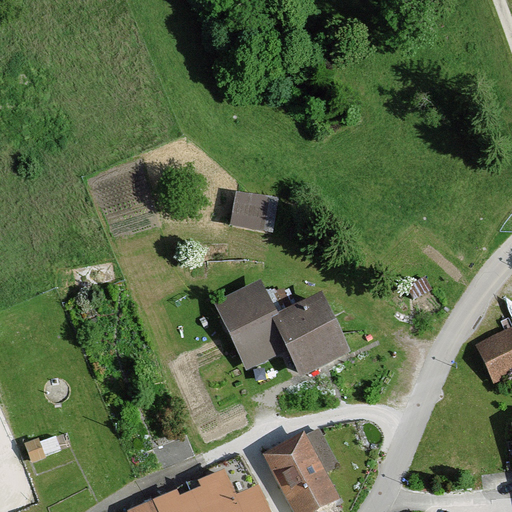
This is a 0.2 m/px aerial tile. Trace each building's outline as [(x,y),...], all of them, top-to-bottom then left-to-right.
[(272,201),(236,195),(230,226),(267,232),(272,201)] [(264,281),(213,303),(245,373),(291,352),(303,377),(352,355),(325,295),(279,315),(264,281)] [(511,329),(476,346),(493,383),(511,374),(511,329)] [(317,429),(261,456),(288,511),(328,511),(342,506),(325,471),(335,466),(317,429)] [(39,438),(24,443),(30,462),(46,456),(39,438)] [(241,510),(225,471),(126,511),(270,511),(265,500),(241,510)]
